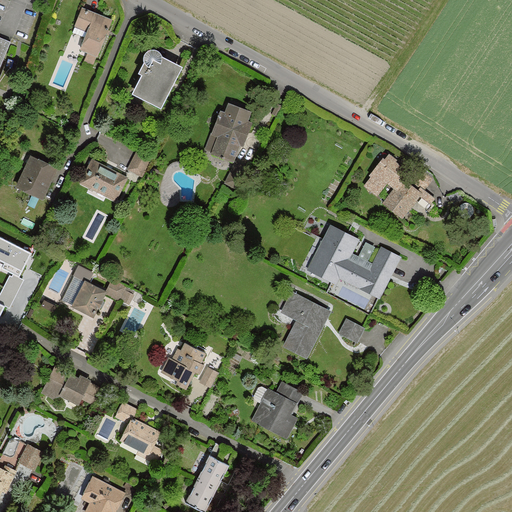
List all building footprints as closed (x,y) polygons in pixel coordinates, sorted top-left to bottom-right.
[(112,20),(80,8),(73,27),(85,31),(77,50),(86,53),(82,64),(93,68),(112,20)] [(0,67),(11,42),(0,37),(0,67)] [(141,57),(141,63),(134,75),(139,77),(131,95),(158,109),(180,68),(159,58),(157,54),(150,52),(144,53),(141,57)] [(250,111),(229,103),(221,123),(216,121),(203,155),(230,165),(237,147),(241,148),(249,126),(246,124),(250,111)] [(151,158),(136,151),(126,171),(141,179),(151,158)] [(411,176),(386,156),(362,186),(376,198),(387,185),(395,191),(383,206),(402,221),(419,198),(430,207),(436,200),(424,190),(433,179),(418,167),(411,176)] [(56,169),(28,157),(13,190),(40,203),(56,169)] [(127,179),(90,162),(78,186),(116,204),(127,179)] [(248,170),(235,163),(225,185),(238,191),(248,170)] [(361,240),(332,226),(310,269),(337,283),(340,277),(381,298),(402,258),(382,247),(373,264),(354,254),(361,240)] [(8,277),(4,278),(10,298),(16,295),(27,272),(25,269),(27,270),(29,269),(31,268),(32,265),(32,263),(31,259),(29,257),(26,255),(23,255),(20,256),(21,253),(0,243),(0,258),(2,258),(8,277)] [(82,283),(69,308),(92,320),(103,297),(117,303),(118,301),(128,306),(133,296),(126,292),(127,289),(111,281),(104,294),(82,283)] [(329,313),(290,294),(279,314),(295,322),(282,349),(305,360),(329,313)] [(363,330),(346,320),(337,336),(355,345),(363,330)] [(170,361),(167,360),(160,374),(173,381),(171,384),(184,391),(193,374),(197,376),(202,367),(199,365),(204,355),(183,344),(179,352),(176,350),(170,361)] [(255,354),(235,344),(226,360),(238,366),(241,360),(249,364),(255,354)] [(71,373),(54,364),(39,393),(55,401),(58,396),(76,406),(79,399),(93,407),(103,389),(79,376),(77,380),(69,376),(71,373)] [(217,374),(206,369),(199,384),(209,389),(217,374)] [(277,394),(269,390),(253,421),(288,440),(299,419),(292,415),(304,393),(283,383),(277,394)] [(137,408),(124,401),(117,416),(131,423),(122,440),(140,449),(138,454),(156,463),(163,450),(154,446),(162,431),(133,417),(137,408)] [(236,453),(216,443),(186,502),(207,511),(236,453)] [(42,453),(26,445),(17,464),(33,471),(42,453)] [(0,494),(1,492),(5,494),(14,475),(0,467),(0,494)] [(114,511),(122,498),(88,481),(79,498),(88,503),(83,511),(114,511)] [(141,490),(128,483),(122,495),(135,502),(141,490)]
